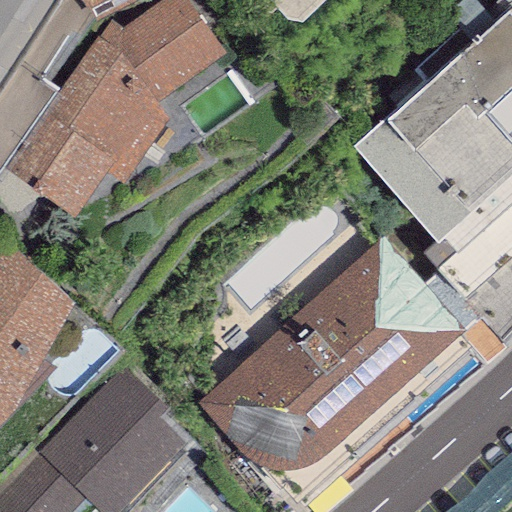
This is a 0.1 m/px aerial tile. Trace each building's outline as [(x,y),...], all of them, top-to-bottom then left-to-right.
[(80,0),(95,21),(135,0),(80,0)] [(124,53),(155,104),(225,53),(187,0),(159,0),(105,42),(124,53)] [(352,145),(436,239),(511,170),(511,1),(504,10),(508,14),(387,122),(383,117),(352,145)] [(105,42),(98,38),(3,167),(72,217),(105,173),(122,185),(165,121),(155,104),(124,53),(105,42)] [(463,328),(382,237),(197,399),(237,448),(245,458),(256,466),(270,468),(283,469),(296,469),(309,465),(318,459),(463,328)] [(0,254),(0,424),(50,369),(43,361),(72,304),(9,244),(0,254)] [(166,409),(122,367),(0,492),(0,511),(75,511),(87,501),(98,511),(116,511),(186,441),(159,416),(166,409)]
